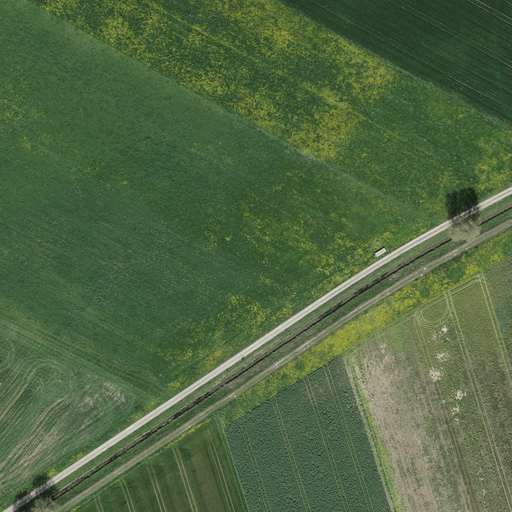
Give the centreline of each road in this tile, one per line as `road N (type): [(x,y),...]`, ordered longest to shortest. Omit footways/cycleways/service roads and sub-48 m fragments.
road 1 (track): [(511,190),(349,283),(7,511)]
road 2 (track): [(62,511),(369,304),(511,222)]
